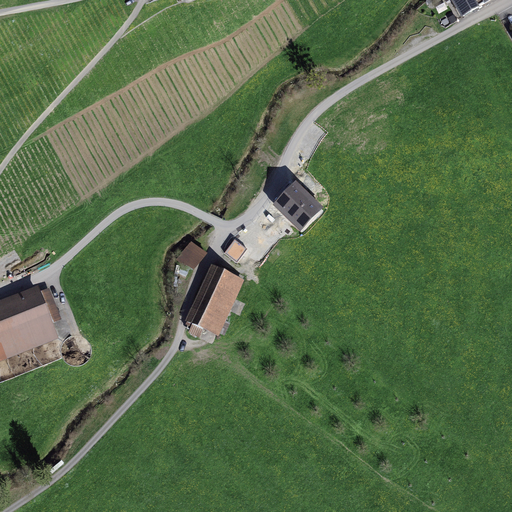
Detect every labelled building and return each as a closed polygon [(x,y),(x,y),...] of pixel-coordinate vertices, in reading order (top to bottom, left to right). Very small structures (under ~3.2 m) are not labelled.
[(456,0),(466,16),(492,0),(456,0)] [(511,97),(491,60),(457,79),(511,177),(511,97)] [(279,204),(297,222),(318,200),(300,182),(279,204)] [(234,239),(224,252),(238,264),(249,250),(234,239)] [(190,241),(178,260),(195,270),(207,251),(190,241)] [(194,323),(219,335),(245,280),(220,268),(194,323)] [(0,304),(0,359),(60,336),(41,288),(0,304)]
